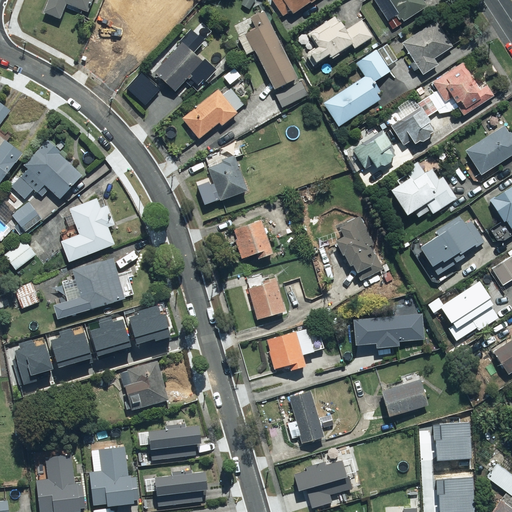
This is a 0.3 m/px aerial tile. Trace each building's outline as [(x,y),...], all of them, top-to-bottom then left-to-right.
[(92,0),(48,0),(42,15),(60,22),(66,6),(87,14),(92,0)] [(154,0),(136,0),(97,33),(115,55),(135,38),(144,49),(162,34),(154,24),(165,14),(154,0)] [(256,0),(243,0),(240,6),(249,11),(256,0)] [(271,0),(270,2),(282,18),(288,14),(290,17),(308,4),(306,1),(308,0),(271,0)] [(371,0),(391,31),(427,9),(420,0),(371,0)] [(296,82),(264,12),(250,18),(256,30),(237,39),(245,57),(253,54),(272,93),(296,82)] [(333,17),(305,35),(314,49),(305,55),(313,67),(327,57),(329,60),(350,47),(352,51),(371,39),(361,23),(344,34),(333,17)] [(436,23),(401,45),(422,77),(438,67),(433,60),(452,48),(436,23)] [(206,33),(199,26),(192,33),(190,30),(177,43),(179,46),(151,74),(172,95),(176,91),(180,94),(191,82),(197,87),(202,82),(205,84),(216,72),(195,51),(205,42),(204,41),(206,38),(204,36),(206,33)] [(364,77),(322,104),(338,129),(380,102),(375,95),(379,93),(373,83),(389,72),(386,67),(397,60),(386,44),(356,64),(364,77)] [(462,65),(430,85),(437,95),(433,98),(439,107),(449,100),(461,119),(493,98),(486,86),(479,91),(462,65)] [(141,74),(127,91),(145,107),(159,90),(141,74)] [(302,83),(277,98),(284,110),(309,95),(302,83)] [(220,96),(216,91),(182,120),(198,140),(217,125),(220,129),(236,115),(234,113),(244,105),(230,88),(220,96)] [(0,125),(10,112),(0,104),(0,125)] [(511,110),(508,105),(501,109),(511,126),(511,125),(511,110)] [(398,122),(389,128),(401,147),(408,142),(412,148),(418,144),(420,146),(429,139),(428,137),(431,135),(427,128),(429,126),(418,109),(411,113),(409,110),(396,118),(398,122)] [(492,133),(463,152),(473,166),(469,169),(479,184),(489,178),(486,173),(511,155),(511,132),(508,135),(497,118),(487,124),(492,133)] [(381,133),(352,152),(365,171),(371,166),(374,170),(378,167),(381,171),(390,164),(389,163),(394,159),(392,156),(395,154),(381,133)] [(0,182),(21,152),(0,137),(0,182)] [(56,158),(43,145),(21,166),(26,172),(10,188),(23,201),(33,191),(36,195),(43,188),(47,192),(34,205),(47,219),(66,201),(62,197),(82,178),(59,155),(56,158)] [(232,157),(206,166),(219,204),(245,194),(232,157)] [(397,188),(388,194),(403,219),(413,213),(416,218),(427,212),(430,217),(456,202),(442,178),(438,180),(432,169),(425,173),(418,161),(402,171),(405,177),(394,184),(397,188)] [(511,186),(498,196),(496,192),(486,199),(500,222),(488,230),(496,243),(503,242),(511,235),(511,186)] [(14,212),(1,199),(0,200),(0,217),(5,222),(14,212)] [(96,200),(70,209),(79,236),(60,242),(68,264),(114,248),(107,230),(113,228),(106,206),(99,209),(96,200)] [(39,217),(28,204),(13,219),(24,231),(39,217)] [(457,217),(433,232),(436,236),(415,249),(427,269),(430,267),(436,277),(465,259),(462,255),(483,243),(478,235),(484,231),(476,217),(463,225),(457,217)] [(271,257),(259,222),(231,231),(243,267),(271,257)] [(362,247),(351,224),(337,230),(341,238),(332,242),(340,257),(341,257),(347,268),(349,267),(354,275),(355,275),(358,281),(382,270),(377,259),(368,263),(366,259),(371,257),(366,245),(362,247)] [(24,240),(4,256),(16,271),(36,256),(24,240)] [(511,254),(490,269),(501,286),(511,279),(511,254)] [(112,259),(72,270),(81,300),(65,304),(68,316),(124,300),(112,259)] [(282,314),(273,279),(247,286),(256,321),(282,314)] [(476,282),(457,294),(454,288),(436,299),(440,305),(436,308),(446,325),(450,323),(454,329),(448,333),(454,342),(475,328),(477,332),(496,319),(488,307),(490,306),(486,299),(487,299),(476,282)] [(38,304),(31,283),(12,289),(20,310),(38,304)] [(132,351),(170,340),(161,306),(123,316),(132,351)] [(421,315),(350,320),(352,346),(372,345),(373,348),(397,347),(396,343),(423,341),(421,315)] [(94,361),(132,351),(123,316),(84,327),(94,361)] [(56,372),(94,361),(84,327),(46,338),(56,372)] [(318,328),(264,340),(271,370),(287,367),(288,371),(303,367),(301,356),(323,351),(318,328)] [(18,383),(56,372),(46,338),(8,348),(18,383)] [(511,339),(491,353),(506,376),(511,371),(511,339)] [(156,362),(118,373),(130,413),(168,403),(156,362)] [(418,380),(378,392),(386,419),(426,406),(418,380)] [(182,384),(167,388),(171,403),(186,399),(182,384)] [(288,397),(294,424),(292,425),(295,438),(298,437),(299,444),(322,438),(311,391),(288,397)] [(151,453),(153,462),(196,457),(195,448),(198,447),(195,428),(184,429),(183,426),(161,429),(162,433),(144,435),(147,453),(151,453)] [(100,473),(87,474),(90,508),(104,506),(104,509),(131,506),(124,448),(98,451),(100,473)] [(47,480),(33,481),(35,511),(77,511),(76,486),(74,486),(71,456),(46,458),(47,480)] [(303,471),(290,475),(295,493),(304,490),(310,511),(346,501),(343,491),(348,490),(340,461),(316,468),(315,465),(302,469),(303,471)] [(440,465),(421,464),(419,485),(430,486),(430,484),(441,485),(441,481),(445,482),(446,473),(440,472),(440,465)] [(504,493),(490,511),(511,511),(511,476),(495,464),(484,478),(504,493)] [(170,478),(151,480),(153,499),(156,499),(157,508),(203,504),(202,494),(204,493),(202,475),(190,476),(190,471),(170,473),(170,478)]
